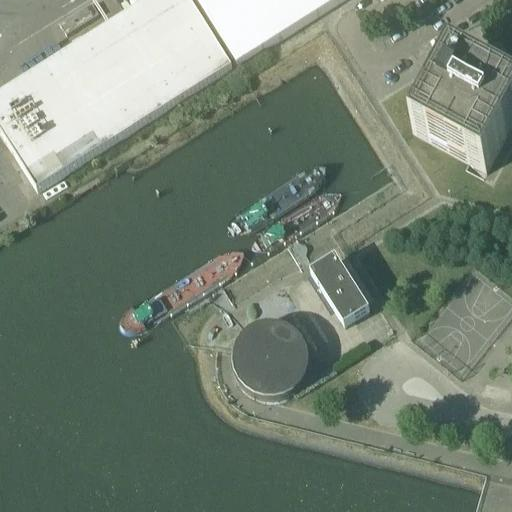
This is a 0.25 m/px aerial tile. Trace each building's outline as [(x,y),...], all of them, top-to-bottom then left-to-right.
[(0,138),(37,197),(232,74),(185,0),(158,0),(0,100),(0,138)] [(191,0),(236,71),(347,0),(191,0)] [(59,28),(66,39),(98,18),(91,7),(59,28)] [(511,128),(511,94),(452,62),(411,136),(486,177),(511,128)] [(335,264),(311,280),(328,306),(323,309),(329,317),(333,314),(344,332),(368,316),(365,312),(374,306),(347,263),(338,269),(335,264)] [(272,333),(266,335),(260,337),(257,339),(254,341),(251,343),(249,346),(246,349),(244,352),(243,355),(241,358),(240,362),(239,369),(239,375),(240,382),(242,388),(246,394),(250,399),(255,404),(261,407),(267,410),(270,410),(274,411),(277,411),(280,411),(283,411),(286,410),(289,409),(292,408),(296,407),(298,405),(301,403),(306,399),(310,394),(313,388),(315,382),(316,376),(317,369),(316,363),(314,357),(311,351),(307,346),(302,342),(297,338),(291,335),(285,334),(279,333),(272,333)]
